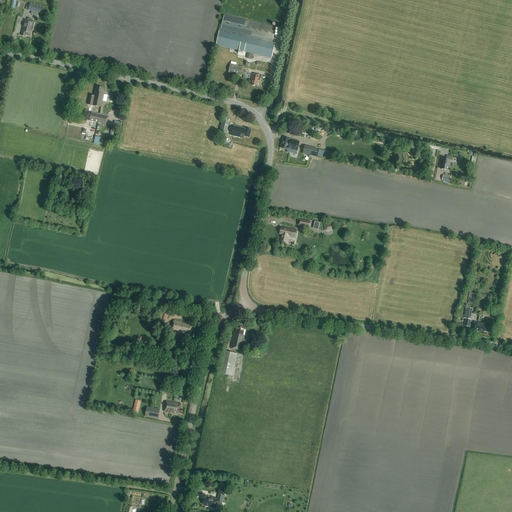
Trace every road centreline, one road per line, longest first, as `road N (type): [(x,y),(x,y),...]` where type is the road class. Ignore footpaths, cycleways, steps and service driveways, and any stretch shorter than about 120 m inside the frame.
road 1 (tertiary): [(247,300),(245,275),(271,156),(254,114),(227,100),(0,50)]
road 2 (tertiary): [(511,348),(263,309),(247,300)]
road 3 (unclassified): [(169,511),(212,325),(247,300)]
road 4 (track): [(174,492),(0,468)]
road 5 (track): [(257,118),(290,0)]
